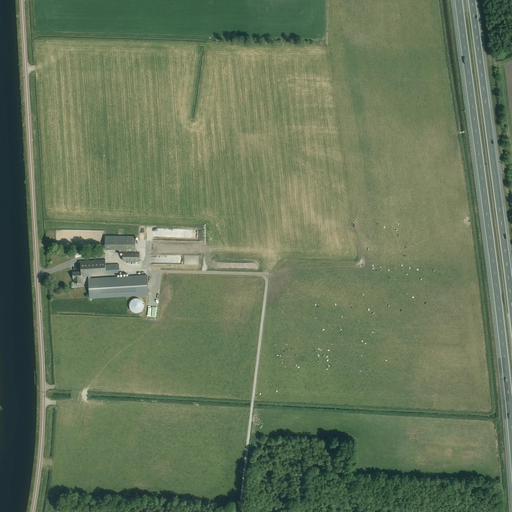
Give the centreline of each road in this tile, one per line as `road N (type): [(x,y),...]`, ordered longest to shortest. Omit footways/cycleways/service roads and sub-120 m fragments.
road 1 (unclassified): [(32,511),(43,375),(21,0)]
road 2 (motorway): [(457,0),(511,460)]
road 3 (motorway): [(511,309),(472,0)]
